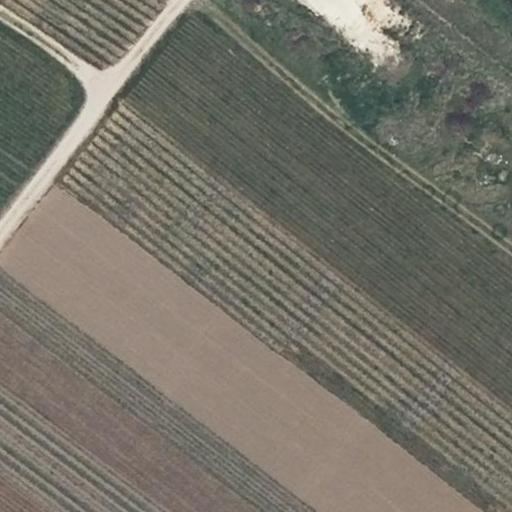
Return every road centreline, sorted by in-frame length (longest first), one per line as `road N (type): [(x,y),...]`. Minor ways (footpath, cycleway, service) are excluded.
road 1 (track): [(211,0),(511,243)]
road 2 (track): [(183,0),(0,232)]
road 3 (track): [(0,13),(110,91)]
